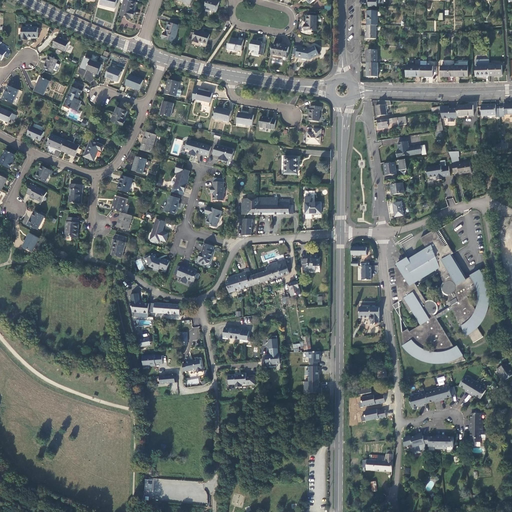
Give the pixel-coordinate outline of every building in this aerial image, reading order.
[(101,0),(100,6),(114,9),(116,0),(101,0)] [(216,13),(219,3),(215,1),(212,0),(212,1),(208,0),(206,0),(204,9),(216,13)] [(135,4),(124,1),(120,17),(131,20),(132,19),(133,19),(134,13),(133,12),(135,4)] [(366,12),(366,26),(375,26),(377,26),(377,12),(366,12)] [(315,32),(317,17),(308,17),(307,22),(307,26),(306,26),(305,32),(315,32)] [(174,43),(179,27),(169,24),(167,30),(166,34),(164,34),(162,39),(174,43)] [(375,26),(366,26),(366,39),(375,39),(375,26)] [(38,29),(21,28),(21,41),(27,41),(27,39),(30,39),(37,39),(38,29)] [(203,34),(196,32),(193,43),(199,45),(200,43),(207,46),(210,36),(203,34)] [(68,44),(56,38),(52,47),(57,49),(64,52),(68,44)] [(241,51),(243,40),(238,39),(238,42),(235,41),(231,40),(230,46),(227,45),(226,50),(236,52),(236,50),(241,51)] [(250,41),(248,51),(253,52),(253,55),(258,56),(258,55),(263,56),(265,45),(261,45),(261,43),(257,42),(250,41)] [(280,47),(273,46),(271,56),(283,58),(283,60),(287,60),(289,48),(280,47)] [(297,55),(296,58),(309,61),(319,57),(315,47),(308,51),(305,50),(302,49),(302,48),(298,47),(298,51),(297,55)] [(367,50),(367,63),(377,63),(376,50),(367,50)] [(56,64),(57,61),(48,57),(46,64),(43,70),(52,74),(53,71),(55,72),(57,72),(59,66),(56,64)] [(489,76),(489,66),(489,61),(489,59),(475,59),(475,61),(475,77),(489,76)] [(102,65),(90,61),(86,71),(93,74),(98,76),(102,65)] [(406,77),(420,77),(420,66),(420,61),(415,61),(415,66),(406,66),(406,77)] [(459,67),(454,67),(455,77),(468,77),(468,66),(467,66),(467,62),(459,62),(459,67)] [(377,77),(377,63),(367,63),(367,77),(377,77)] [(501,65),(489,66),(489,76),(501,75),(501,65)] [(432,66),(420,66),(420,77),(432,77),(432,66)] [(441,77),(455,77),(454,67),(441,67),(441,77)] [(121,73),(109,68),(105,78),(111,80),(117,83),(121,73)] [(143,82),(129,76),(125,86),(132,88),(139,91),(143,82)] [(44,96),(49,82),(39,78),(37,85),(34,92),(44,96)] [(176,97),(179,82),(168,80),(166,87),(165,95),(176,97)] [(18,93),(8,88),(6,93),(2,100),(12,105),(18,93)] [(72,88),(63,107),(68,109),(69,109),(71,110),(71,109),(77,111),(79,107),(81,102),(78,101),(81,92),(72,88)] [(210,103),(212,94),(194,90),(192,99),(196,100),(210,103)] [(387,115),(386,106),(391,105),(390,101),(378,100),(379,105),(376,106),(377,116),(387,115)] [(171,118),(174,104),(164,102),(162,108),(161,115),(171,118)] [(504,106),(499,107),(500,116),(504,116),(504,115),(511,114),(511,103),(504,104),(504,106)] [(496,116),(500,116),(499,107),(495,107),(495,104),(481,105),(481,116),(488,116),(488,115),(496,115),(496,116)] [(457,115),(456,108),(448,109),(448,106),(440,106),(441,111),(442,118),(448,118),(448,122),(453,122),(453,118),(457,118),(457,116),(457,115)] [(472,106),(456,106),(456,108),(457,115),(457,116),(472,116),(472,106)] [(111,122),(123,127),(126,121),(125,121),(128,112),(123,110),(117,107),(111,122)] [(321,108),(310,107),(310,111),(309,111),(309,118),(308,122),(318,123),(319,112),(321,112),(321,108)] [(12,113),(0,108),(0,119),(1,120),(8,123),(10,119),(12,114),(12,113)] [(224,110),(217,109),(214,120),(229,123),(231,112),(224,110)] [(247,116),(238,115),(236,125),(251,128),(253,117),(247,116)] [(407,124),(406,116),(378,120),(379,128),(388,127),(388,124),(398,122),(399,125),(407,124)] [(259,129),(274,131),(275,122),(271,121),(271,120),(266,119),(260,118),(259,129)] [(44,133),(31,128),(27,137),(32,139),(40,142),(44,133)] [(320,146),(322,131),(314,130),(314,133),(312,133),(308,133),(307,138),(306,144),(320,146)] [(152,154),(156,135),(145,132),(143,141),(140,150),(152,154)] [(54,149),(61,152),(65,142),(52,136),(47,146),(54,149)] [(212,146),(209,145),(188,139),(186,145),(187,145),(186,149),(191,150),(190,154),(196,156),(198,151),(200,151),(201,151),(200,153),(209,156),(210,156),(212,146)] [(422,154),(421,146),(408,148),(408,141),(398,143),(399,151),(397,152),(397,157),(422,154)] [(80,148),(65,142),(61,152),(68,155),(75,158),(80,148)] [(102,147),(90,142),(83,158),(93,162),(96,156),(98,151),(100,152),(102,147)] [(233,150),(217,145),(214,154),(224,157),(223,160),(228,162),(228,159),(232,160),(235,152),(233,150)] [(0,158),(0,163),(10,169),(12,165),(11,164),(13,161),(15,156),(5,151),(1,159),(0,159),(0,158)] [(472,172),(470,162),(460,164),(459,161),(458,162),(458,157),(460,157),(459,152),(456,152),(449,152),(452,163),(454,174),(459,173),(460,174),(472,172)] [(146,161),(136,158),(134,165),(132,172),(143,175),(146,161)] [(297,158),(285,158),(285,174),(297,174),(297,165),(297,158)] [(397,174),(396,165),(399,165),(400,171),(407,170),(406,159),(399,161),(399,162),(384,164),(386,175),(397,174)] [(450,176),(449,166),(446,166),(445,161),(441,161),(441,165),(426,167),(426,173),(428,174),(428,178),(436,176),(437,180),(444,179),(444,177),(450,176)] [(175,188),(184,191),(187,184),(186,184),(188,179),(187,179),(190,170),(183,168),(184,164),(179,162),(176,171),(177,172),(176,176),(177,177),(174,187),(175,188)] [(52,172),(40,166),(37,172),(34,179),(45,184),(49,176),(50,176),(52,172)] [(128,193),(132,180),(122,177),(120,184),(118,190),(128,193)] [(225,193),(225,189),(225,187),(223,187),(224,182),(214,182),(214,187),(211,187),(211,193),(213,193),(213,198),(213,200),(223,201),(223,193),(225,193)] [(404,193),(403,183),(400,183),(390,185),(392,195),(404,193)] [(46,193),(31,185),(29,189),(26,194),(29,196),(29,197),(41,203),(46,193)] [(80,196),(81,186),(71,185),(69,204),(79,205),(80,196)] [(163,210),(175,214),(177,207),(178,207),(179,203),(178,203),(180,198),(170,195),(167,205),(165,205),(163,210)] [(113,204),(111,211),(121,214),(122,214),(125,201),(115,198),(113,204)] [(258,215),(257,198),(248,198),(248,204),(248,209),(248,215),(258,215)] [(258,198),(257,198),(258,215),(272,214),(272,198),(258,198)] [(278,198),(272,198),(272,214),(281,214),(281,200),(278,200),(278,198)] [(290,200),(281,200),(281,214),(293,214),(293,211),(292,211),(289,210),(290,205),(290,200)] [(404,216),(402,202),(393,203),(395,217),(404,216)] [(321,203),(305,203),(305,214),(321,214),(321,203)] [(220,210),(207,206),(205,213),(209,215),(209,216),(208,219),(208,218),(206,224),(216,227),(217,227),(219,220),(220,219),(222,212),(220,210)] [(44,218),(35,213),(31,220),(28,226),(37,231),(44,218)] [(127,231),(131,217),(122,214),(121,214),(119,221),(117,228),(127,231)] [(165,221),(157,218),(153,232),(153,234),(152,236),(152,238),(153,239),(154,240),(155,240),(156,240),(157,240),(158,240),(158,239),(159,239),(159,238),(161,239),(165,240),(166,240),(167,236),(168,232),(164,231),(163,231),(162,230),(162,229),(163,228),(164,225),(165,221)] [(65,238),(76,239),(77,231),(78,225),(77,225),(77,220),(66,219),(65,238)] [(244,225),(243,236),(252,236),(252,226),(252,225),(244,225)] [(444,363),(447,362),(450,361),(455,362),(455,363),(465,360),(462,355),(463,355),(457,347),(455,348),(437,319),(453,309),(462,327),(460,328),(466,337),(469,335),(474,343),(483,337),(480,332),(479,333),(476,328),(478,327),(480,324),(483,321),(485,317),(486,313),(488,310),(488,306),(489,301),(489,297),(489,293),(488,289),(487,285),(486,281),(484,277),(482,274),(480,270),(471,276),(466,280),(450,255),(453,253),(448,245),(445,246),(435,230),(420,239),(426,247),(431,244),(432,246),(408,260),(407,257),(404,259),(405,262),(403,264),(401,262),(399,263),(398,264),(397,264),(398,266),(397,267),(396,267),(396,266),(395,267),(399,301),(402,300),(410,312),(412,311),(421,325),(410,332),(408,329),(402,332),(403,340),(405,344),(404,345),(405,347),(404,347),(406,350),(409,352),(412,354),(414,356),(417,358),(420,359),(424,361),(427,362),(430,362),(434,363),(437,363),(440,363),(444,363)] [(32,253),(35,255),(37,251),(34,250),(38,240),(28,235),(25,241),(22,248),(32,253)] [(121,259),(126,239),(116,236),(115,241),(113,240),(112,243),(111,246),(113,246),(112,250),(111,256),(121,259)] [(214,246),(204,243),(202,251),(202,252),(200,253),(199,253),(197,259),(199,260),(198,263),(204,265),(209,262),(214,246)] [(352,247),(352,255),(367,256),(367,247),(352,247)] [(165,270),(169,260),(163,258),(162,258),(161,260),(156,258),(154,253),(150,255),(149,254),(143,256),(146,263),(147,263),(148,265),(157,269),(158,267),(165,270)] [(320,266),(320,258),(318,258),(317,254),(312,255),(312,257),(309,257),(309,259),(305,259),(303,259),(303,265),(304,265),(304,271),(310,271),(310,270),(315,269),(315,266),(320,266)] [(139,271),(145,268),(141,258),(135,261),(139,271)] [(290,267),(289,263),(286,263),(285,259),(277,262),(278,262),(281,276),(290,273),(288,268),(290,267)] [(281,276),(278,262),(269,265),(267,268),(268,271),(259,274),(260,282),(281,276)] [(362,266),(362,280),(372,280),(372,265),(362,266)] [(180,266),(176,275),(181,277),(179,281),(185,283),(187,279),(192,282),(194,278),(196,279),(198,274),(193,271),(194,270),(187,267),(186,269),(180,266)] [(260,282),(259,274),(252,276),(249,268),(244,270),(245,272),(238,274),(240,281),(239,281),(242,289),(260,282)] [(242,289),(239,281),(240,281),(238,274),(227,278),(230,284),(227,285),(230,293),(242,289)] [(301,294),(298,282),(289,284),(290,290),(292,296),(301,294)] [(148,314),(149,303),(144,303),(140,302),(140,300),(139,293),(131,295),(132,302),(131,302),(133,312),(148,314)] [(179,315),(180,305),(155,303),(154,312),(179,315)] [(379,323),(379,307),(360,307),(360,318),(370,318),(370,320),(373,320),(373,323),(379,323)] [(248,337),(249,331),(242,330),(225,328),(223,339),(228,339),(229,338),(241,340),(240,342),(248,343),(248,341),(253,342),(254,337),(248,337)] [(301,344),(299,344),(300,347),(301,346),(302,348),(304,348),(305,352),(306,352),(312,352),(309,336),(302,337),(303,341),(300,341),(301,344)] [(280,364),(280,358),(282,358),(281,354),(278,354),(278,348),(277,339),(274,339),(272,337),(265,345),(269,348),(269,349),(270,349),(271,355),(270,355),(266,355),(266,361),(267,361),(268,365),(268,367),(274,367),(274,364),(277,364),(280,364)] [(151,345),(149,338),(139,340),(140,347),(151,345)] [(307,352),(308,367),(321,366),(320,352),(307,352)] [(162,364),(161,355),(157,356),(157,357),(154,357),(154,355),(141,356),(142,365),(148,365),(148,367),(154,366),(154,363),(157,363),(157,365),(162,364)] [(203,371),(200,359),(193,361),(191,361),(190,360),(186,361),(186,363),(183,364),(184,372),(188,371),(188,372),(196,370),(197,372),(203,371)] [(511,375),(511,371),(509,367),(507,367),(505,364),(497,369),(500,374),(502,373),(506,379),(511,375)] [(308,367),(308,381),(321,381),(321,366),(308,367)] [(386,377),(385,368),(377,368),(378,378),(386,377)] [(256,384),(255,375),(246,376),(246,373),(241,373),(241,375),(235,376),(235,375),(228,376),(229,385),(235,384),(236,387),(242,387),(242,385),(256,384)] [(160,384),(177,383),(176,375),(160,376),(157,377),(158,384),(160,384)] [(199,377),(188,376),(188,384),(198,385),(199,377)] [(436,378),(439,386),(446,384),(443,376),(436,378)] [(471,391),(476,382),(472,379),(470,381),(465,377),(464,379),(461,377),(459,380),(462,382),(459,386),(466,390),(468,390),(471,391)] [(321,381),(308,381),(309,394),(322,393),(321,381)] [(481,399),(486,390),(480,387),(481,385),(476,382),(471,391),(474,393),(474,395),(481,399)] [(456,394),(454,387),(450,388),(449,387),(443,388),(442,386),(437,388),(440,398),(443,398),(445,399),(452,397),(452,395),(456,394)] [(372,392),(371,387),(358,389),(359,395),(372,392)] [(440,398),(437,388),(431,389),(431,391),(425,394),(428,403),(435,401),(436,399),(440,398)] [(428,403),(425,394),(422,394),(421,393),(416,395),(416,397),(410,398),(412,408),(419,405),(420,407),(425,406),(425,404),(428,403)] [(375,394),(361,398),(362,402),(360,402),(361,408),(386,402),(384,395),(375,397),(375,394)] [(376,409),(363,412),(364,416),(361,417),(362,423),(387,417),(385,409),(377,411),(376,409)] [(481,421),(482,414),(480,414),(480,409),(472,409),(472,414),(471,414),(471,421),(473,422),(472,426),(483,426),(483,420),(481,421)] [(486,438),(486,432),(483,432),(483,426),(472,426),(472,429),(471,431),(470,438),(469,438),(469,442),(481,442),(481,438),(486,438)] [(423,436),(422,433),(418,434),(418,436),(411,438),(413,447),(415,454),(421,452),(421,450),(425,450),(425,444),(424,438),(423,436)] [(441,440),(441,439),(438,438),(436,437),(429,437),(429,444),(429,447),(436,447),(436,448),(441,448),(441,440)] [(454,447),(454,437),(446,437),(444,439),(441,439),(441,440),(441,448),(446,448),(446,447),(454,447)] [(392,472),(393,462),(394,454),(394,450),(386,449),(386,456),(378,455),(378,460),(363,460),(362,467),(367,467),(367,470),(392,472)] [(153,477),(153,468),(147,468),(146,475),(144,475),(144,476),(153,477)] [(152,491),(153,480),(145,479),(144,490),(152,491)]
